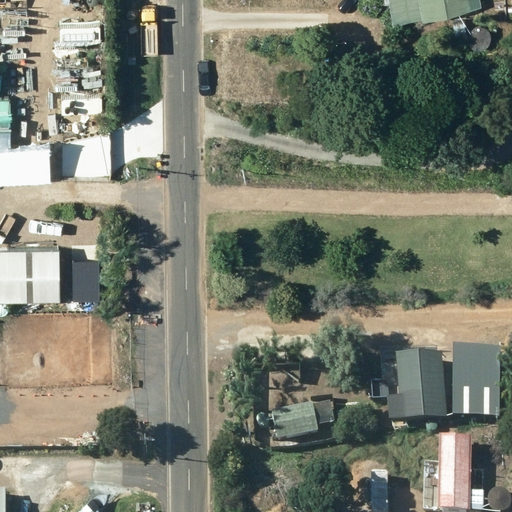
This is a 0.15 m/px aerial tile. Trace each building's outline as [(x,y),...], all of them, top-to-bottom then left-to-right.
[(386,0),(391,27),(418,22),(419,27),(469,14),(469,8),(478,6),(476,0),(386,0)] [(0,90),(81,94),(83,36),(40,34),(38,72),(0,70),(0,90)] [(56,238),(0,237),(0,290),(57,290),(56,238)] [(446,411),(441,344),(396,349),(397,356),(389,357),(391,380),(399,379),(401,415),(446,411)] [(474,407),(473,376),(457,377),(459,408),(474,407)] [(315,402),(271,410),(277,440),(320,432),(315,402)] [(439,430),(437,504),(483,505),(484,487),(469,487),(471,431),(439,430)]
